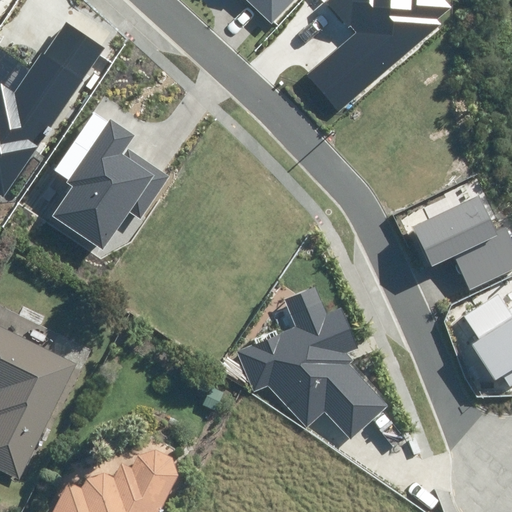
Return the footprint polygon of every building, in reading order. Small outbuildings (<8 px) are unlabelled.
[(245,0),(273,26),(298,0),(245,0)] [(307,75),(339,111),(442,23),(437,18),(451,7),(445,0),(329,0),(329,1),(357,33),(307,75)] [(0,194),(4,197),(104,46),(64,20),(16,94),(0,83),(0,194)] [(73,186),(53,217),(104,251),(130,212),(140,219),(170,175),(128,147),(136,135),(110,118),(67,182),(73,186)] [(170,191),(192,217),(176,230),(203,263),(219,250),(241,277),(265,258),(277,271),(332,222),(305,192),(287,209),(231,141),(170,191)] [(455,256),(470,290),(511,270),(511,236),(507,225),(495,230),(479,195),(413,226),(432,267),(455,256)] [(119,297),(135,280),(120,266),(104,283),(119,297)] [(252,391),(268,385),(306,427),(325,410),(351,439),(388,407),(349,363),(353,360),(347,353),(357,350),(342,309),(327,314),(316,287),(284,299),(295,329),(237,350),(252,391)] [(504,375),(511,386),(511,385),(511,308),(501,291),(464,314),(480,340),(474,343),(496,380),(504,375)] [(0,470),(19,480),(75,364),(0,326),(0,470)] [(158,511),(177,475),(172,459),(152,449),(136,455),(130,467),(120,462),(112,477),(104,473),(85,479),(80,489),(67,482),(52,511),(158,511)]
